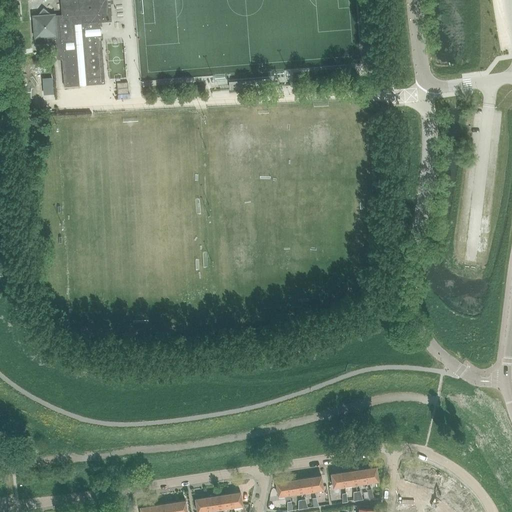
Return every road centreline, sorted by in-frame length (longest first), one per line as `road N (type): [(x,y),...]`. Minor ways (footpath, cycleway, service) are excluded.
road 1 (unclassified): [(511,78),(427,84),(413,0)]
road 2 (residential): [(123,490),(263,469)]
road 3 (residential): [(263,469),(395,450)]
road 4 (residential): [(0,507),(123,490)]
road 5 (residential): [(395,450),(453,468),(490,511)]
